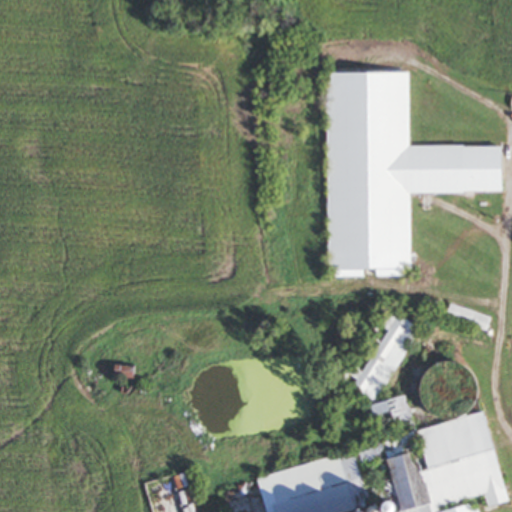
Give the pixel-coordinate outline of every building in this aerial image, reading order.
[(328,74),(330,268),(412,268),(412,194),(504,193),(504,146),(411,147),(410,73),(328,74)] [(488,330),(492,316),(451,303),(447,316),(488,330)] [(423,327),(396,311),(352,383),(378,400),(423,327)] [(474,358),(423,369),(435,422),(419,426),(424,449),(389,457),(399,499),(393,501),(395,511),(480,511),(478,499),(488,496),(490,506),(507,502),(474,358)] [(136,365),(116,365),(116,377),(136,378),(136,365)] [(414,423),(408,394),(374,402),(380,431),(414,423)] [(377,474),(374,459),(387,456),(384,444),(260,474),(267,501),(377,474)]
